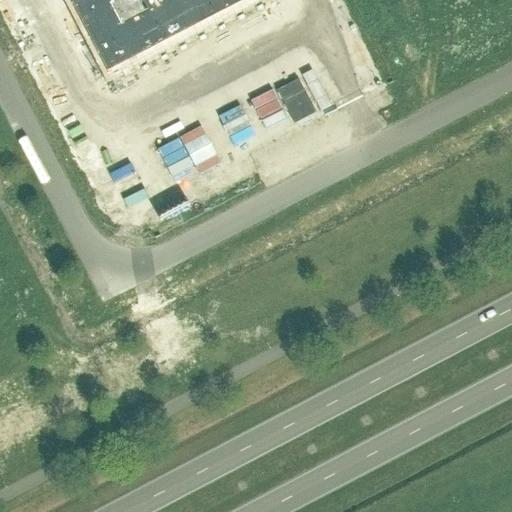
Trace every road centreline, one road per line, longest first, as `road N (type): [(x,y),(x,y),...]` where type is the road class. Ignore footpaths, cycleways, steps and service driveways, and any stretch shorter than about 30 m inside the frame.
road 1 (unclassified): [(0,78),(85,242),(125,269),(185,251),(511,80)]
road 2 (primary): [(511,310),(128,511)]
road 3 (primary): [(264,511),(511,382)]
